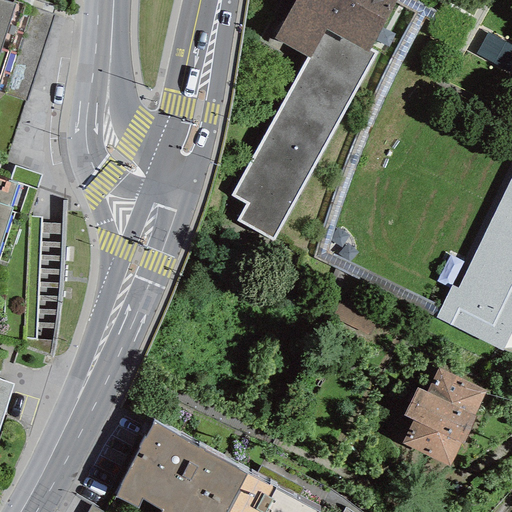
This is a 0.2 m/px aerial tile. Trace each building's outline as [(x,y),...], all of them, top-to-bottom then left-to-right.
[(23,7),(0,0),(0,80),(2,81),(23,7)] [(294,0),(273,36),(307,55),(231,195),(247,202),(236,220),(274,240),(378,51),(369,47),(395,0),(294,0)] [(0,243),(13,204),(10,204),(17,182),(0,176),(0,243)] [(511,177),(457,290),(451,287),(437,316),(502,347),(509,352),(511,352),(511,177)] [(485,389),(438,367),(427,390),(416,385),(403,413),(414,418),(402,442),(450,464),(461,441),(464,443),(477,414),(474,412),(485,389)] [(225,511),(246,469),(152,423),(115,496),(138,508),(143,497),(162,507),(159,511),(225,511)] [(318,511),(320,509),(246,469),(225,511),(318,511)]
